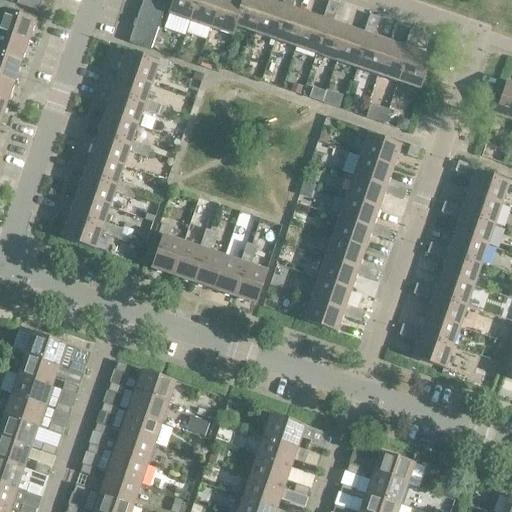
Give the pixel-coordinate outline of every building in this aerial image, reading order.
[(17,0),(16,5),(38,12),(41,0),(17,0)] [(153,1),(151,0),(143,0),(128,43),(150,50),(166,5),(153,1)] [(173,0),(168,14),(190,22),(197,0),(173,0)] [(197,0),(190,22),(210,29),(219,0),(197,0)] [(242,3),(241,3),(232,0),(219,0),(210,29),(232,36),(235,27),(234,27),(242,3)] [(242,0),(241,3),(242,3),(234,27),(235,27),(255,34),(266,1),(262,0),(242,0)] [(294,0),(293,0),(283,0),(281,6),(286,8),(275,41),(295,48),(307,15),(291,10),(294,0)] [(286,8),(281,6),(266,1),(255,34),(275,41),(286,8)] [(328,1),(325,11),(335,14),(339,5),(328,1)] [(3,7),(0,5),(0,34),(27,43),(34,22),(2,11),(3,7)] [(335,14),(325,11),(322,20),(327,22),(316,55),(336,62),(347,29),(332,24),(335,14)] [(327,22),(322,20),(307,15),(295,48),(316,55),(327,22)] [(369,15),(366,25),(376,28),(379,19),(369,15)] [(376,28),(366,25),(363,34),(368,36),(357,69),(377,76),(388,43),(373,38),(376,28)] [(368,36),(363,34),(347,29),(336,62),(357,69),(368,36)] [(410,29),(407,39),(417,42),(420,33),(410,29)] [(0,34),(0,56),(20,64),(27,43),(0,34)] [(417,42),(407,39),(404,48),(409,50),(398,83),(419,90),(430,57),(414,52),(417,42)] [(409,50),(404,48),(388,43),(377,76),(398,83),(409,50)] [(125,53),(118,74),(151,86),(156,70),(165,74),(169,63),(159,60),(158,64),(125,53)] [(0,79),(13,84),(20,64),(0,56),(0,79)] [(151,86),(118,74),(111,95),(144,106),(145,101),(151,86)] [(0,79),(0,102),(6,105),(13,84),(0,79)] [(511,85),(506,83),(494,116),(511,121),(511,85)] [(293,85),(290,92),(300,96),(303,88),(293,85)] [(144,106),(111,95),(104,115),(137,127),(142,111),(151,114),(155,104),(145,101),(144,106)] [(164,107),(155,104),(151,114),(161,118),(164,107)] [(137,127),(104,115),(97,136),(130,147),(131,142),(137,127)] [(398,122),(396,128),(404,130),(408,121),(403,119),(398,122)] [(319,133),(316,141),(324,144),(326,139),(324,135),(319,133)] [(130,147),(97,136),(90,156),(123,167),(128,152),(137,155),(141,145),(131,142),(130,147)] [(366,136),(359,157),(392,168),(399,147),(366,136)] [(150,148),(141,145),(137,155),(147,159),(150,148)] [(420,149),(410,146),(406,156),(416,159),(420,149)] [(123,167),(90,156),(83,177),(116,188),(117,183),(123,167)] [(392,168),(359,157),(352,177),(385,189),(383,194),(393,197),(396,187),(387,183),(392,168)] [(468,165),(458,162),(454,172),(464,175),(468,165)] [(475,173),(468,194),(501,205),(508,184),(475,173)] [(116,188),(83,177),(76,197),(109,208),(114,193),(123,196),(127,186),(117,183),(116,188)] [(385,189),(352,177),(345,198),(378,209),(383,194),(385,189)] [(303,183),(299,195),(311,199),(315,187),(303,183)] [(136,189),(127,186),(123,196),(133,199),(136,189)] [(406,190),(396,187),(393,197),(402,200),(406,190)] [(501,205),(468,194),(463,209),(453,206),(450,216),(459,219),(461,214),(494,226),(501,205)] [(109,208),(76,197),(69,217),(102,229),(103,224),(109,208)] [(378,209),(345,198),(338,218),(371,230),(369,234),(379,238),(382,227),(373,224),(378,209)] [(440,213),(450,216),(453,206),(444,203),(440,213)] [(461,214),(459,219),(454,235),(487,246),(494,226),(461,214)] [(102,229),(69,217),(61,239),(94,250),(100,234),(109,237),(113,227),(103,224),(102,229)] [(371,230),(338,218),(331,239),(364,250),(369,234),(371,230)] [(158,235),(162,237),(151,269),(172,277),(183,244),(168,239),(171,229),(161,226),(158,235)] [(122,230),(113,227),(109,237),(119,240),(122,230)] [(392,231),(382,227),(379,238),(388,241),(392,231)] [(205,230),(202,240),(212,243),(215,234),(205,230)] [(487,246),(454,235),(449,250),(439,247),(436,257),(445,260),(447,255),(480,267),(487,246)] [(364,250),(331,239),(324,259),(357,270),(355,275),(365,279),(368,268),(359,265),(364,250)] [(212,243),(202,240),(199,249),(204,251),(193,284),(213,291),(224,258),(209,253),(212,243)] [(204,251),(199,249),(183,244),(172,277),(193,284),(204,251)] [(246,244),(243,254),(253,257),(256,248),(246,244)] [(426,254),(436,257),(439,247),(430,244),(426,254)] [(253,257),(243,254),(240,263),(245,265),(233,298),(255,305),(266,272),(250,267),(253,257)] [(447,255),(445,260),(440,276),(473,287),(480,267),(447,255)] [(245,265),(240,263),(224,258),(213,291),(233,298),(245,265)] [(357,270),(324,259),(317,280),(350,291),(355,275),(357,270)] [(378,272),(368,268),(365,279),(374,282),(378,272)] [(473,287),(440,276),(435,291),(425,288),(422,298),(431,301),(433,296),(466,307),(473,287)] [(350,291),(317,280),(310,300),(343,311),(341,316),(351,320),(354,309),(345,306),(350,291)] [(412,295),(422,298),(425,288),(416,285),(412,295)] [(433,296),(431,301),(426,317),(459,328),(466,307),(433,296)] [(343,311),(310,300),(303,321),(336,333),(341,316),(343,311)] [(18,314),(0,307),(0,322),(13,328),(18,314)] [(364,313),(354,309),(351,320),(360,323),(364,313)] [(459,328),(426,317),(421,332),(411,329),(408,339),(417,342),(419,337),(452,348),(459,328)] [(398,336),(408,339),(411,329),(402,326),(398,336)] [(65,345),(31,334),(24,355),(58,366),(65,345)] [(419,337),(417,342),(412,359),(445,370),(452,348),(419,337)] [(58,366),(24,355),(17,375),(51,387),(58,366)] [(84,367),(71,363),(68,371),(82,375),(84,367)] [(131,368),(117,363),(114,371),(128,376),(131,368)] [(175,383),(141,371),(134,392),(168,404),(175,383)] [(51,387),(17,375),(10,396),(44,407),(51,387)] [(77,388),(64,383),(61,391),(75,396),(77,388)] [(124,388),(110,384),(107,391),(121,396),(124,388)] [(168,404),(134,392),(127,413),(161,424),(168,404)] [(44,407),(10,396),(3,416),(37,428),(44,407)] [(70,408),(57,404),(54,411),(68,416),(70,408)] [(117,409),(103,404),(100,412),(114,417),(117,409)] [(161,424),(127,413),(120,433),(154,445),(161,424)] [(328,435),(270,415),(263,436),(297,448),(299,440),(309,444),(307,452),(320,456),(328,435)] [(37,428),(3,416),(0,425),(0,437),(30,448),(37,428)] [(191,417),(186,431),(205,437),(210,423),(191,417)] [(63,429),(50,424),(47,432),(61,436),(63,429)] [(110,429),(96,424),(93,432),(107,437),(110,429)] [(154,445),(120,433),(113,454),(147,465),(154,445)] [(297,448),(263,436),(256,457),(290,468),(297,448)] [(30,448),(0,437),(0,460),(23,469),(30,448)] [(56,449),(43,444),(40,452),(54,457),(56,449)] [(369,449),(356,444),(353,452),(367,457),(369,449)] [(103,449),(89,445),(86,453),(100,457),(103,449)] [(379,453),(372,474),(406,485),(413,464),(379,453)] [(147,465),(113,454),(106,474),(140,485),(147,465)] [(290,468),(256,457),(249,477),(283,489),(290,468)] [(23,469),(0,460),(0,483),(16,489),(23,469)] [(316,469),(302,464),(300,472),(313,477),(316,469)] [(49,469),(36,465),(33,473),(47,477),(49,469)] [(96,470),(82,465),(79,473),(93,478),(96,470)] [(362,470),(349,465),(346,473),(360,478),(362,470)] [(140,485),(106,474),(99,494),(133,506),(140,485)] [(406,485),(372,474),(365,494),(399,506),(406,485)] [(283,489),(249,477),(242,498),(276,509),(283,489)] [(0,506),(9,509),(16,489),(0,483),(0,506)] [(42,490),(29,485),(26,493),(40,498),(42,490)] [(309,489),(295,485),(293,493),(306,497),(309,489)] [(355,490),(342,485),(339,493),(353,498),(355,490)] [(89,490),(75,486),(72,494),(86,498),(89,490)] [(441,488),(439,496),(454,501),(457,493),(441,488)] [(130,511),(133,506),(99,494),(92,511),(130,511)] [(397,511),(399,506),(365,494),(359,511),(397,511)] [(463,494),(460,503),(467,506),(470,496),(463,494)] [(511,511),(511,497),(508,497),(503,511),(511,511)] [(174,498),(169,511),(177,511),(181,501),(174,498)] [(274,511),(276,509),(242,498),(236,511),(274,511)]
